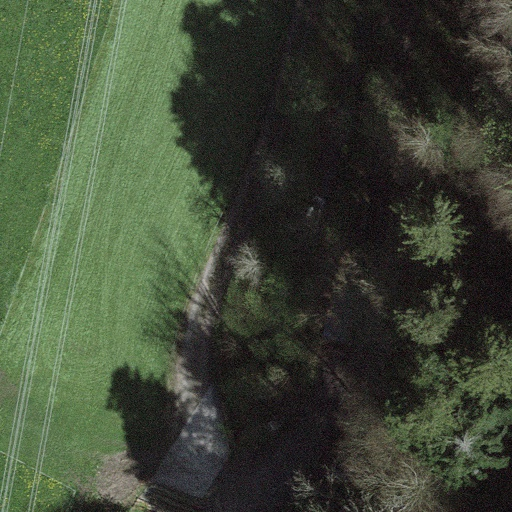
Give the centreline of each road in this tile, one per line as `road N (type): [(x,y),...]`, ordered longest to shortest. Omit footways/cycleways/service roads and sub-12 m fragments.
road 1 (track): [(234,511),(285,467),(313,427),(330,382),(415,0)]
road 2 (track): [(305,0),(260,166),(201,313),(193,362),(201,457),(225,511)]
